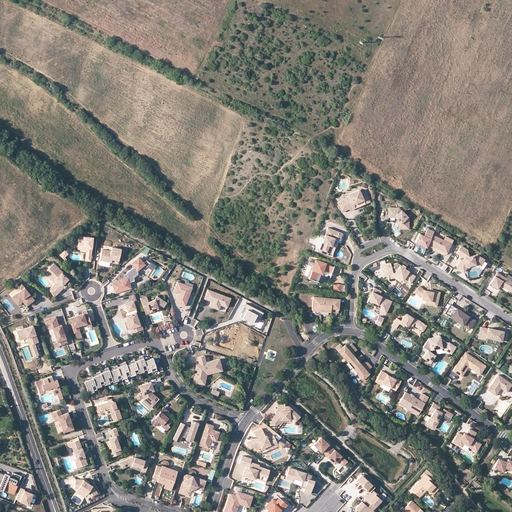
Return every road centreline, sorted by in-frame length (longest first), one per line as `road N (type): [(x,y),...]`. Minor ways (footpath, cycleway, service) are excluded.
road 1 (residential): [(350,331),(511,441)]
road 2 (residential): [(107,479),(70,373),(112,354)]
road 3 (residential): [(243,424),(319,338),(350,331)]
road 4 (residential): [(401,250),(511,320)]
road 5 (residential): [(156,344),(182,392),(243,424)]
